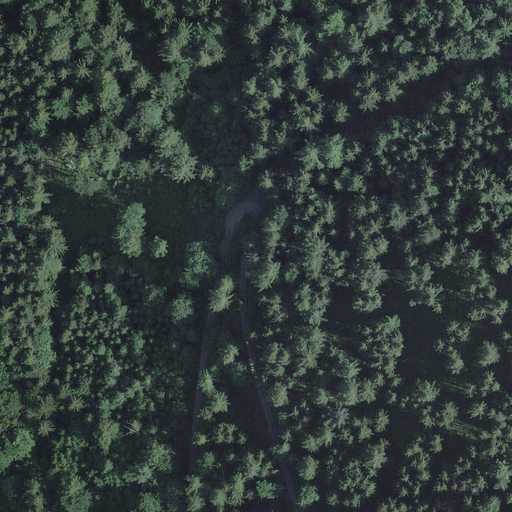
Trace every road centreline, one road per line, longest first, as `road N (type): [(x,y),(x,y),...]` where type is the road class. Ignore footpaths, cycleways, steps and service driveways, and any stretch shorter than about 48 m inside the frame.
road 1 (track): [(193,511),(214,317),(238,216),(251,205),(262,217),(248,258),(245,308),(301,511)]
road 2 (track): [(511,56),(349,134),(303,147),(267,181),(258,206)]
